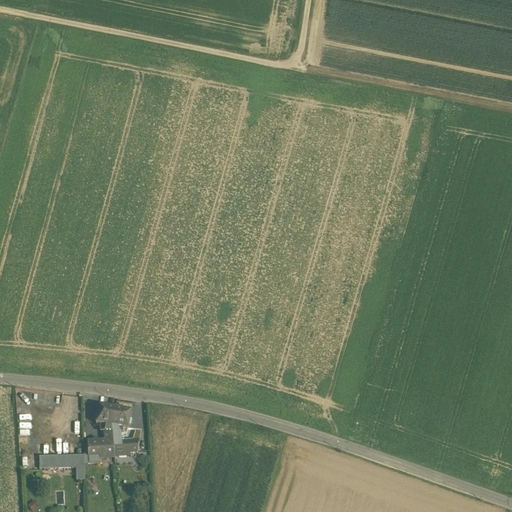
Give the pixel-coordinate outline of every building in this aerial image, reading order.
[(115,410),(99,407),(98,415),(95,414),(94,419),(97,419),(96,425),(105,426),(112,427),(115,410)] [(131,412),(115,410),(112,427),(118,428),(128,430),(131,412)] [(136,431),(133,444),(140,443),(142,432),(136,431)] [(112,433),(104,432),(105,444),(106,455),(114,455),(112,433)] [(118,435),(112,433),(114,455),(122,454),(122,444),(121,435),(118,435)] [(133,444),(122,444),(122,454),(138,453),(140,443),(133,444)] [(105,444),(87,445),(88,456),(88,457),(94,456),(94,461),(99,461),(99,456),(106,455),(105,444)] [(83,457),(56,458),(56,456),(48,457),(48,456),(39,456),(39,470),(83,469),(83,466),(83,457)] [(94,456),(88,457),(88,456),(83,456),(83,457),(83,466),(99,465),(99,461),(94,461),(94,456)]
